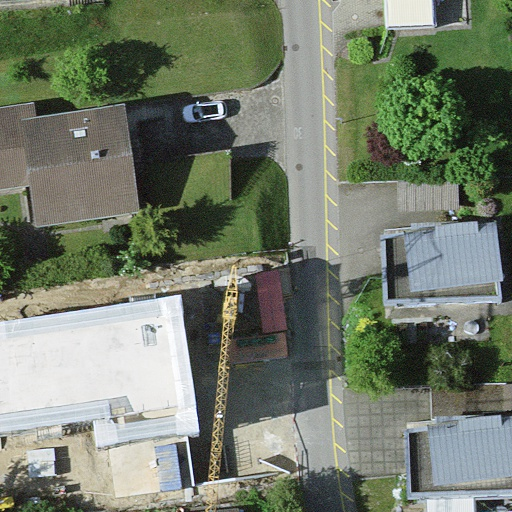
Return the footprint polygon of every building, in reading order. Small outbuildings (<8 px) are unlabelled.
[(0,0),(0,21),(89,15),(87,0),(0,0)] [(467,0),(373,0),(374,22),(469,18),(467,0)] [(19,249),(135,240),(127,129),(26,137),(25,122),(0,123),(0,206),(16,205),(19,249)] [(502,243),(378,258),(379,332),(503,331),(502,243)] [(115,461),(208,452),(195,318),(102,327),(115,461)] [(511,511),(511,443),(403,457),(403,511),(511,511)]
